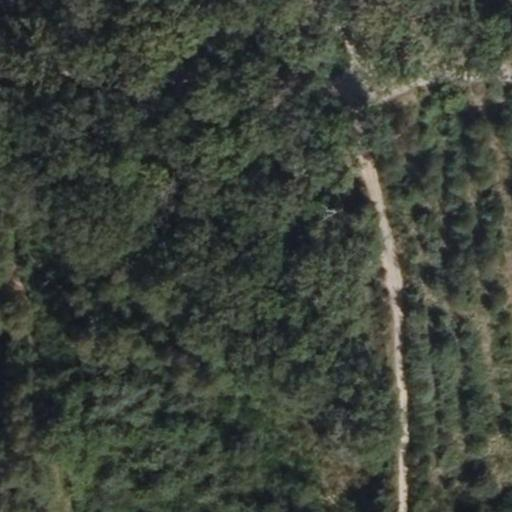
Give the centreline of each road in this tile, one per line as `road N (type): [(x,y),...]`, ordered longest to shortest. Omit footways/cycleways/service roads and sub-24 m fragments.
road 1 (track): [(344,93),(387,194),(404,321),(410,511)]
road 2 (track): [(344,93),(0,90)]
road 3 (track): [(511,88),(344,93)]
